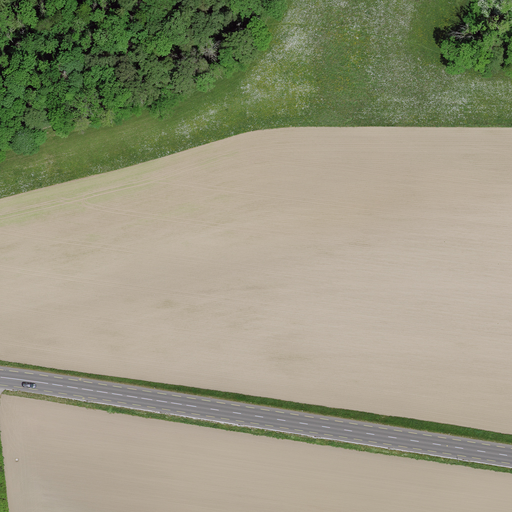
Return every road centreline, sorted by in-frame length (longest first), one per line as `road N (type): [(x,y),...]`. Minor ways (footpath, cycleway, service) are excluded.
road 1 (secondary): [(511,456),(0,379)]
road 2 (track): [(99,110),(190,85),(250,45),(279,14)]
